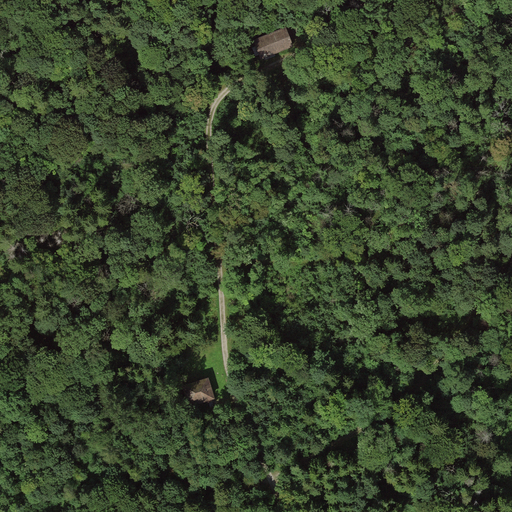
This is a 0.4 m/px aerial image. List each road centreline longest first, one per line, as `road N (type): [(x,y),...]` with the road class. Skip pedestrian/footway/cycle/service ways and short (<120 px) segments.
road 1 (track): [(0,263),(150,454),(178,476),(244,486),(274,482),(371,419),(493,261),(511,253)]
road 2 (track): [(216,214),(212,108),(232,86),(305,46),(407,42),(466,0)]
road 3 (track): [(287,511),(229,378),(216,214)]
road 4 (track): [(493,261),(416,266),(221,257)]
